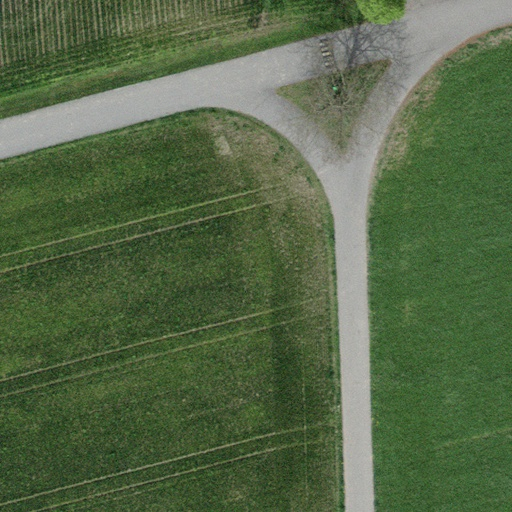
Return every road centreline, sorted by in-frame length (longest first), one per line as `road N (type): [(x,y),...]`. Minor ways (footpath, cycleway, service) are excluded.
road 1 (unclassified): [(355,511),(348,207)]
road 2 (residential): [(213,83),(426,27)]
road 3 (residential): [(0,138),(213,83)]
road 4 (unclassified): [(348,207),(357,143),(374,100),(426,27)]
road 5 (unclassified): [(348,207),(316,147),(292,124),(213,83)]
